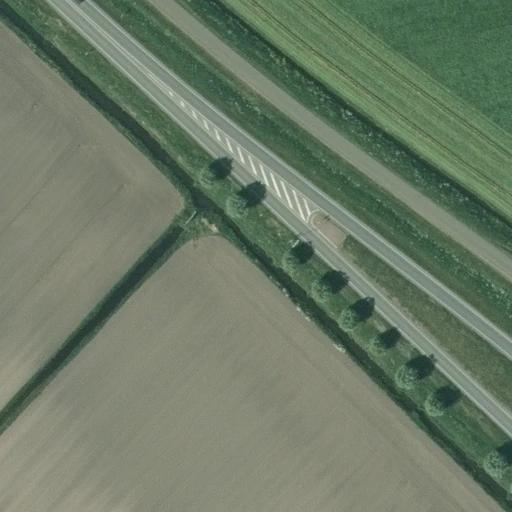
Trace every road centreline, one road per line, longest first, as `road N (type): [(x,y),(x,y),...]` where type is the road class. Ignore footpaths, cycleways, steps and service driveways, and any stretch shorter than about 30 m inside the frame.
road 1 (trunk): [(136,64),(141,79),(511,428)]
road 2 (trunk): [(511,351),(154,68),(136,64)]
road 3 (unclassified): [(160,0),(281,100),(511,268)]
